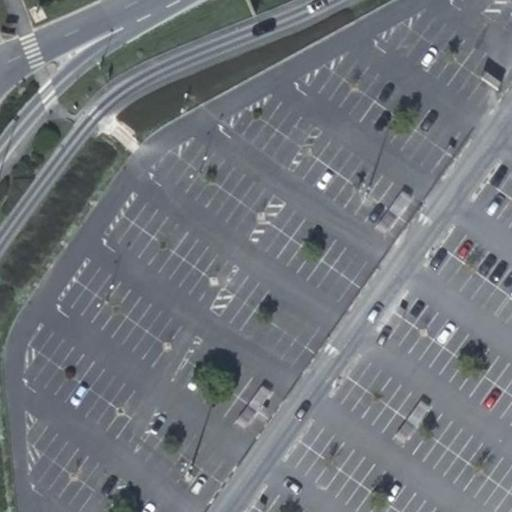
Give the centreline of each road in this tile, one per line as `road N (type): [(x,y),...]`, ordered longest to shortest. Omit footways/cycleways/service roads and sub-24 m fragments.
road 1 (secondary): [(0,149),(47,94),(123,34),(137,0)]
road 2 (secondary): [(0,72),(137,0)]
